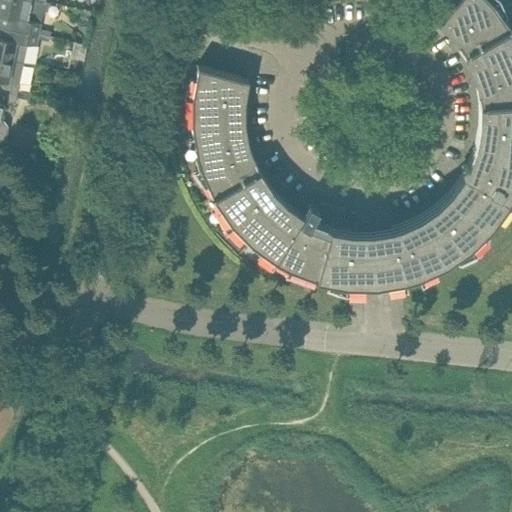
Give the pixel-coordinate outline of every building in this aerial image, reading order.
[(44,0),(41,0),(0,0),(0,13),(1,14),(0,17),(0,23),(37,32),(39,22),(36,21),(36,17),(40,14),(42,11),(44,7),(46,1),(44,0)] [(197,63),(197,64),(191,94),(191,123),(196,153),(200,167),(212,194),(229,219),(250,240),(274,257),(287,264),(315,274),(345,280),(374,280),(402,276),(418,271),(445,259),(469,242),(490,221),(508,197),(511,188),(511,32),(509,26),(493,2),(490,0),(453,0),(440,15),(456,32),(468,50),(477,69),(480,80),(483,100),(483,122),(479,143),(472,163),(467,173),(454,190),(439,205),(421,217),(402,226),(389,230),(370,231),(351,233),(349,232),(351,218),(334,215),(336,206),(329,204),(322,202),(319,200),(317,203),(308,198),(298,216),(281,204),(266,188),(254,171),(245,151),(242,141),(238,120),(238,98),(242,76),(197,63)] [(35,43),(37,32),(0,23),(0,56),(23,61),(27,41),(35,43)] [(23,61),(0,56),(0,89),(16,93),(16,96),(29,99),(30,90),(17,88),(23,61)] [(0,118),(0,113),(3,101),(14,104),(16,96),(16,93),(0,89),(0,138),(5,140),(8,128),(3,119),(0,118)]
